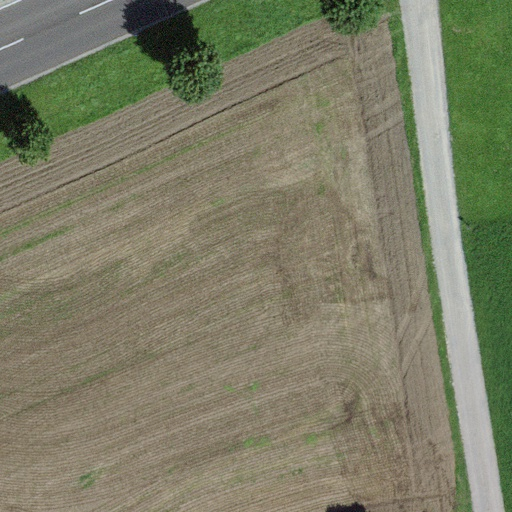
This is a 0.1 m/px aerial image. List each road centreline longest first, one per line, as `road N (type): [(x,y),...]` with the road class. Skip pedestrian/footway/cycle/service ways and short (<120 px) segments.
road 1 (track): [(492,511),(445,228),(419,0)]
road 2 (primary): [(115,0),(0,51)]
